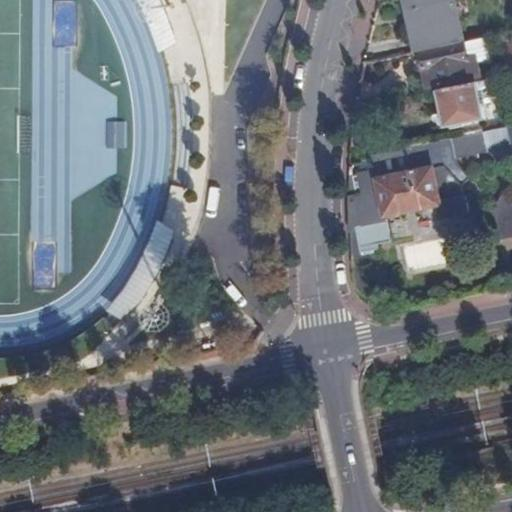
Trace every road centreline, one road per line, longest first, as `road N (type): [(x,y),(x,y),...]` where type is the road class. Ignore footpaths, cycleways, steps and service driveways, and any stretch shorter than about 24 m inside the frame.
road 1 (tertiary): [(329,352),(316,188),(325,81),(344,0)]
road 2 (residential): [(0,419),(329,352)]
road 3 (residential): [(329,352),(511,313)]
road 4 (tertiary): [(329,352),(362,511)]
